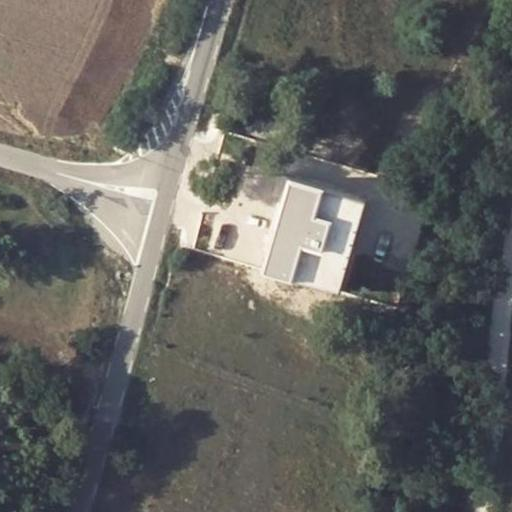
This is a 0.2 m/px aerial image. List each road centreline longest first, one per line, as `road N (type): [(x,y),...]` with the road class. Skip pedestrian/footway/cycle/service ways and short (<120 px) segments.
road 1 (tertiary): [(158,225),(78,511)]
road 2 (tertiary): [(218,0),(170,182)]
